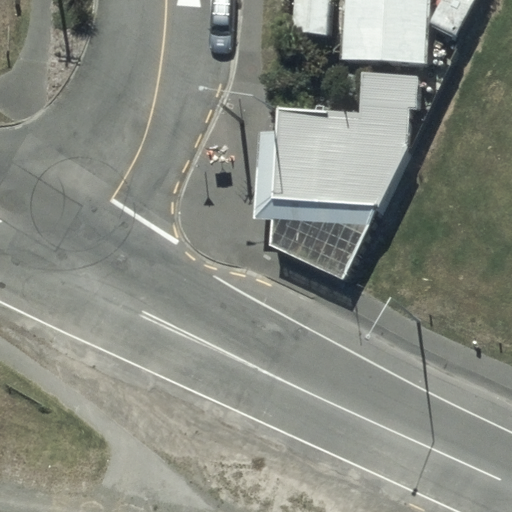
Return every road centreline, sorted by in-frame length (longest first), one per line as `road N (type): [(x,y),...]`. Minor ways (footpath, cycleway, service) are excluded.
road 1 (unclassified): [(511,484),(64,280)]
road 2 (residential): [(161,0),(141,143),(64,280)]
